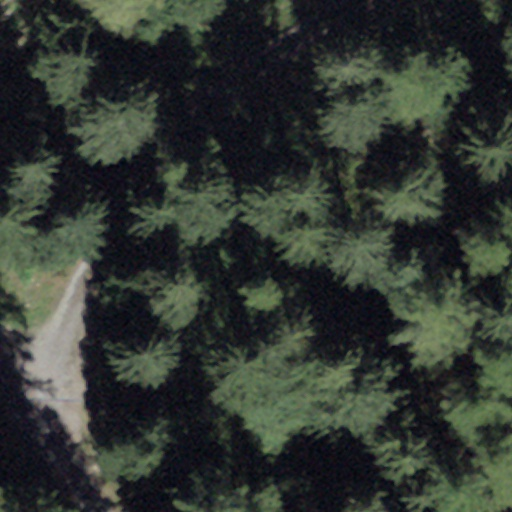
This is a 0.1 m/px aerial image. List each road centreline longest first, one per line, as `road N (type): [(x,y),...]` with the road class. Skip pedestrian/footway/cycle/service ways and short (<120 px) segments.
road 1 (track): [(381,0),(320,25),(0,244)]
road 2 (unclassified): [(90,511),(0,377)]
